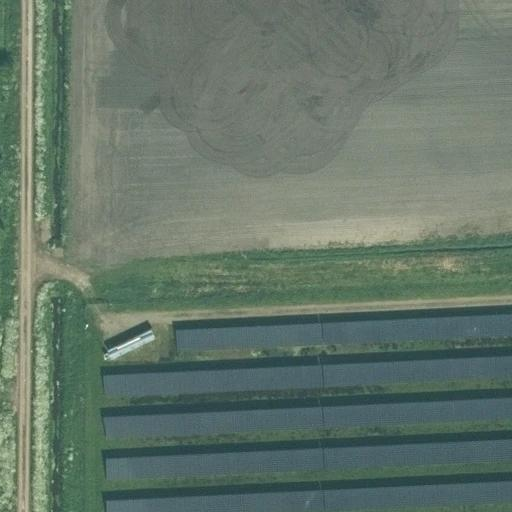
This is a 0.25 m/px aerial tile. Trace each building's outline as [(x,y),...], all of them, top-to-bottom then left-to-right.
[(504,312),(177,326),(178,348),(505,335),(504,312)] [(511,352),(105,370),(106,392),(511,375),(511,352)] [(106,434),(511,417),(511,393),(105,411),(106,434)] [(511,435),(106,452),(106,475),(511,458),(511,435)] [(511,477),(106,495),(106,511),(230,511),(511,499),(511,477)]
